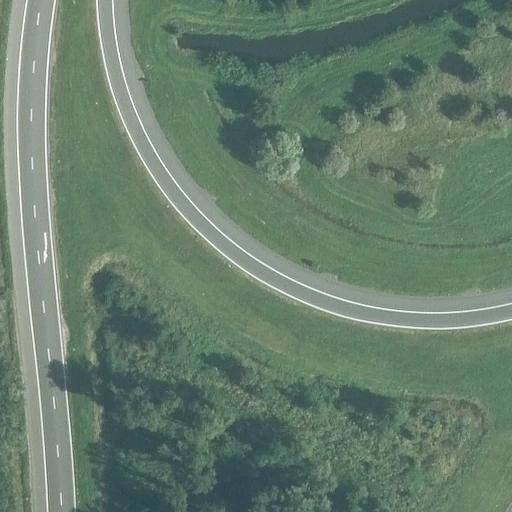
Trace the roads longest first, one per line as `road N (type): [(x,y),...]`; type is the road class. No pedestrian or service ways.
road 1 (motorway): [(511,309),(412,321),(364,312),(271,277),(222,243),(159,175),(134,131),(112,69),(105,0)]
road 2 (motorway): [(41,0),(31,163),(59,511)]
